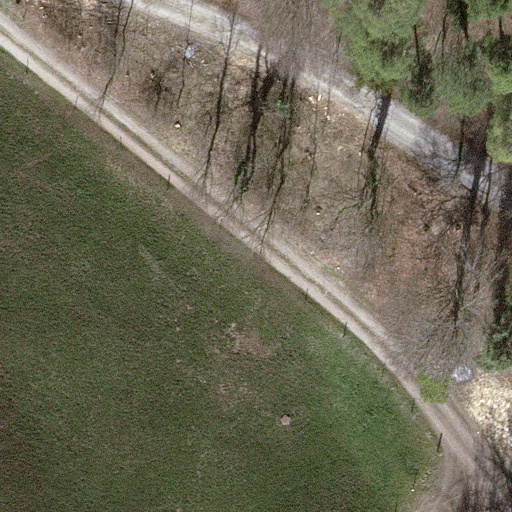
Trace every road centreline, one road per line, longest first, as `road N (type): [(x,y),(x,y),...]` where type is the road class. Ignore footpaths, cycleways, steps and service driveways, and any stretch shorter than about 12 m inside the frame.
road 1 (track): [(511,493),(363,324),(0,27)]
road 2 (track): [(142,0),(242,38),(511,189)]
